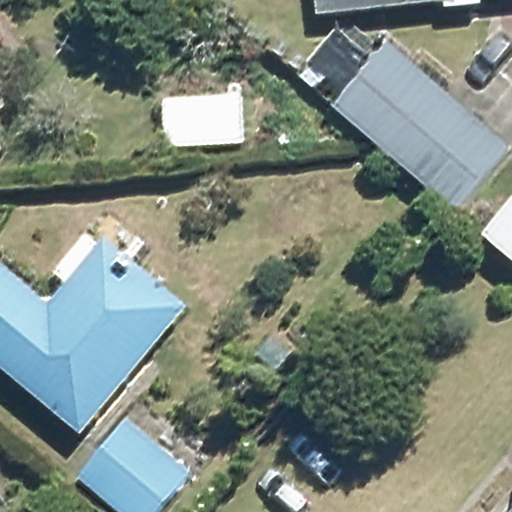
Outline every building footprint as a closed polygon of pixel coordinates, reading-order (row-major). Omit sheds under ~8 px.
[(329,0),(332,20),(491,0),(329,0)] [(98,31),(54,30),(53,73),(98,73),(98,31)] [(511,122),(410,31),(334,115),(449,219),(511,149),(511,122)] [(162,105),(166,154),(245,148),(241,99),(162,105)] [(511,266),(511,198),(478,236),(511,266)] [(303,205),(256,202),(254,241),(301,244),(303,205)] [(0,392),(61,449),(183,318),(98,240),(38,304),(0,268),(0,392)] [(298,356),(265,329),(238,361),(270,388),(298,356)] [(136,412),(83,476),(126,511),(176,511),(209,472),(136,412)] [(452,511),(511,511),(511,439),(510,438),(452,511)]
